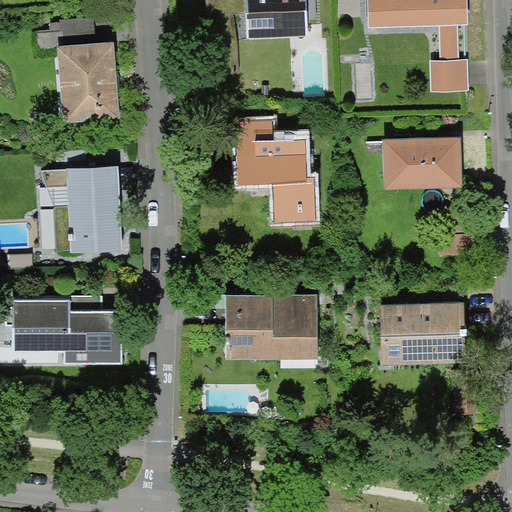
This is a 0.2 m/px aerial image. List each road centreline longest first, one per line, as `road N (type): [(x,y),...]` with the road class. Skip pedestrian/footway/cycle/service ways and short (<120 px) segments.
road 1 (residential): [(157,0),(178,263),(157,508)]
road 2 (unclassified): [(157,508),(0,490)]
road 3 (residential): [(511,0),(511,126)]
